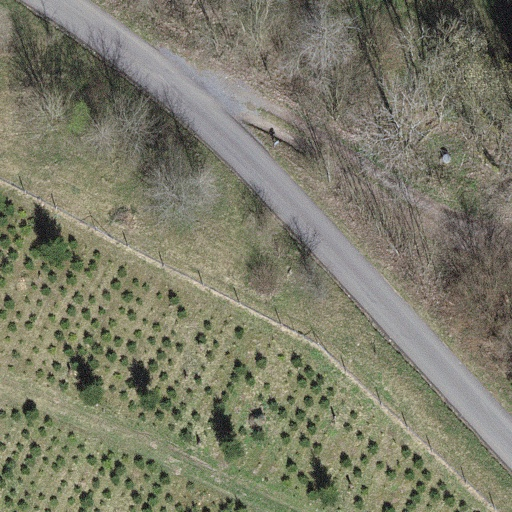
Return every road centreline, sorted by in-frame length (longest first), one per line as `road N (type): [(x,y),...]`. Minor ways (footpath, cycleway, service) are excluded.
road 1 (unclassified): [(59,0),(201,111),(511,435)]
road 2 (track): [(158,76),(232,94),(283,118),(337,145),(456,230),(511,245)]
road 3 (track): [(287,511),(0,389)]
